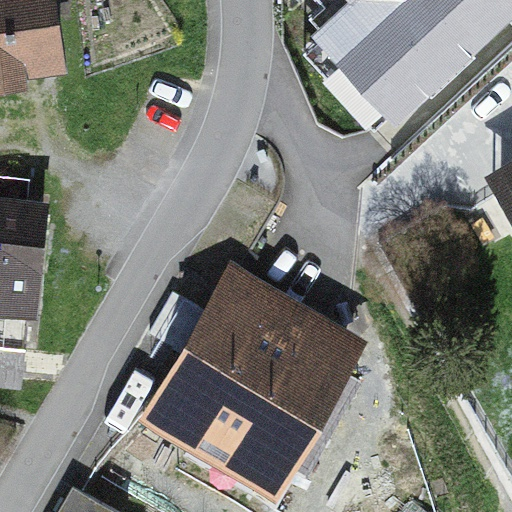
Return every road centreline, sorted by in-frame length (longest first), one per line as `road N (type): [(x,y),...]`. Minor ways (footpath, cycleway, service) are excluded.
road 1 (residential): [(239,0),(243,47),(168,228),(18,511)]
road 2 (track): [(243,47),(326,209),(494,485)]
